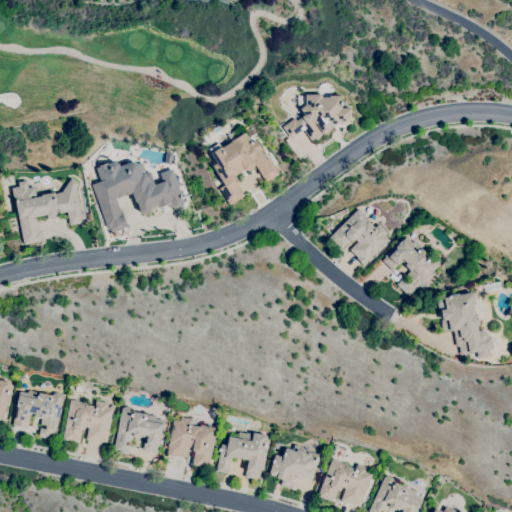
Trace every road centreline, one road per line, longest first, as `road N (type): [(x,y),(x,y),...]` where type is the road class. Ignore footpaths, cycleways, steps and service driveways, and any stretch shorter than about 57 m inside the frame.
road 1 (residential): [(0,273),(203,244),(274,217),(397,124),(437,111),(511,113)]
road 2 (track): [(0,44),(69,49),(161,74),(213,99),(236,89),(260,63),(259,10),(297,20),(297,0)]
road 3 (residential): [(0,453),(282,511)]
road 4 (residential): [(274,217),(394,314)]
